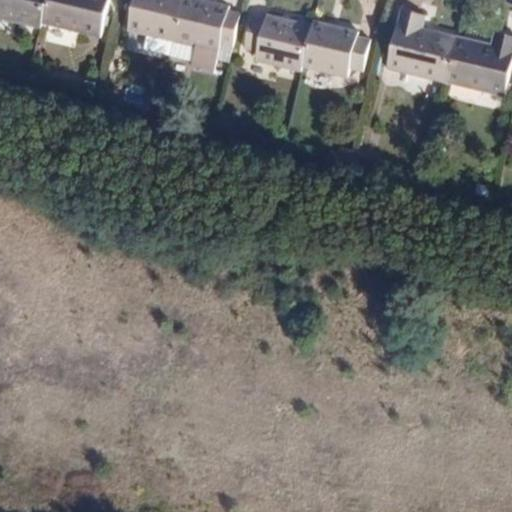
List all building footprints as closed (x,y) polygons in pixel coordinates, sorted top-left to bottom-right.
[(0,0),(0,23),(44,34),(45,28),(51,0),(0,0)] [(51,0),(45,28),(103,43),(114,0),(51,0)] [(188,1),(185,0),(142,0),(133,34),(178,45),(188,1)] [(233,12),(188,1),(178,45),(222,56),(233,12)] [(436,23),(413,16),(398,75),(453,88),(465,43),(433,34),(436,23)] [(269,31),(258,29),(250,56),(264,59),(261,69),(305,80),(306,75),(315,36),(271,25),(269,31)] [(317,32),(315,36),(306,75),(352,85),(354,78),(367,81),(374,50),(361,47),(362,42),(317,32)] [(500,52),(465,43),(453,88),(511,103),(511,102),(511,41),(503,39),(500,52)]
